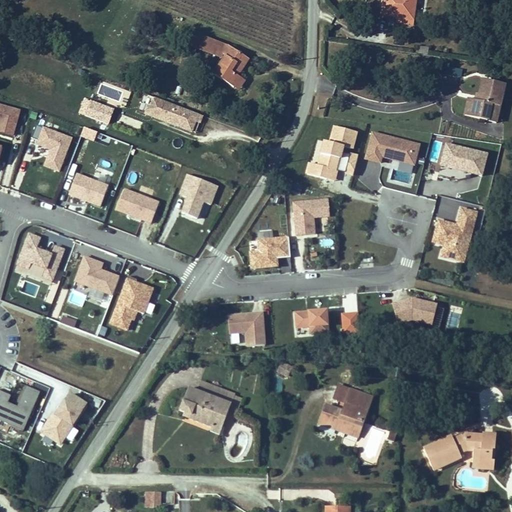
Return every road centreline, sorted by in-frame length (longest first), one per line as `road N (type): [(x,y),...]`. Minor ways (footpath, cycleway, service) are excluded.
road 1 (unclassified): [(202,277),(303,115),(313,0)]
road 2 (residential): [(202,277),(17,207),(0,262)]
road 3 (residential): [(202,277),(227,287),(396,276),(412,240)]
road 4 (unclassified): [(77,475),(202,277)]
road 5 (residential): [(253,482),(77,475)]
road 6 (residential): [(412,240),(421,232),(421,209),(390,200),(381,231),(401,243)]
